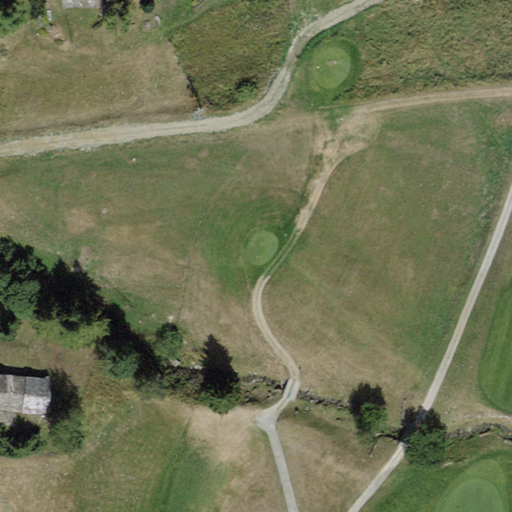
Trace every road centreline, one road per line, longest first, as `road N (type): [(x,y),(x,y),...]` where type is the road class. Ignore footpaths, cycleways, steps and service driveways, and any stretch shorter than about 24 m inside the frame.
road 1 (track): [(293,511),(268,420),(294,379),(254,311),(255,292),(320,185),(369,135)]
road 2 (track): [(511,198),(436,390),(352,511)]
